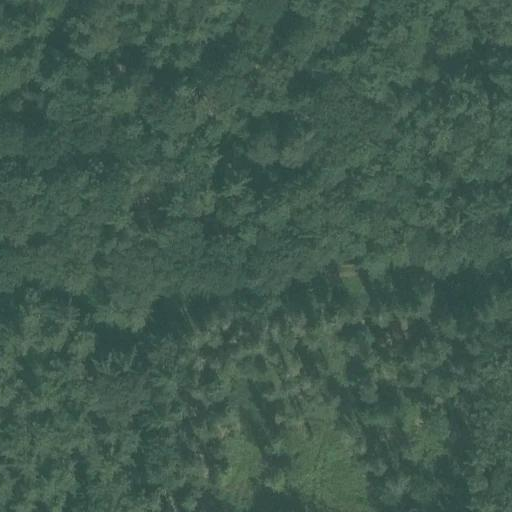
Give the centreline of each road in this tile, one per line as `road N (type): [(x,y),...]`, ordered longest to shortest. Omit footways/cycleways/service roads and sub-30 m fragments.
road 1 (track): [(0,280),(175,287),(511,260)]
road 2 (track): [(125,511),(175,287)]
